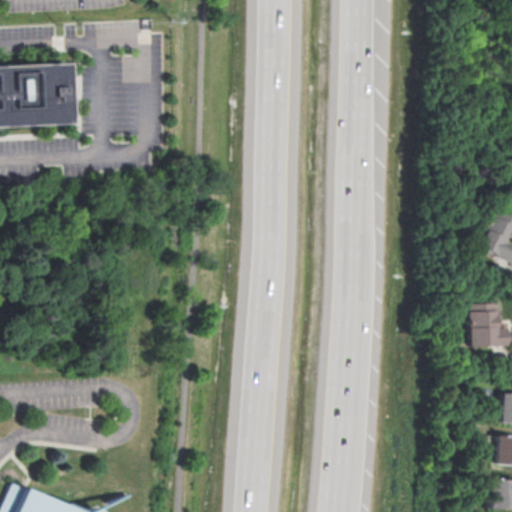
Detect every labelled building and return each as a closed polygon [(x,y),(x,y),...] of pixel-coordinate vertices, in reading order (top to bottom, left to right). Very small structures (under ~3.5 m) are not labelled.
[(0,63),(60,61),(62,122),(0,124),(0,63)] [(475,244),(509,261),(511,254),(511,243),(501,238),(505,229),(511,232),(511,210),(497,203),(491,214),(488,212),(482,225),(484,226),(475,244)] [(465,344),(503,342),(502,325),(491,325),(490,317),(495,317),(494,306),(491,306),(490,299),(463,301),(465,344)] [(493,420),(511,422),(511,390),(497,388),(493,420)] [(488,462),(511,464),(511,435),(492,433),(488,462)] [(482,505),(511,506),(511,475),(483,474),(482,505)] [(77,511),(82,511),(95,507),(98,511),(0,511),(0,504),(9,482),(77,511)]
